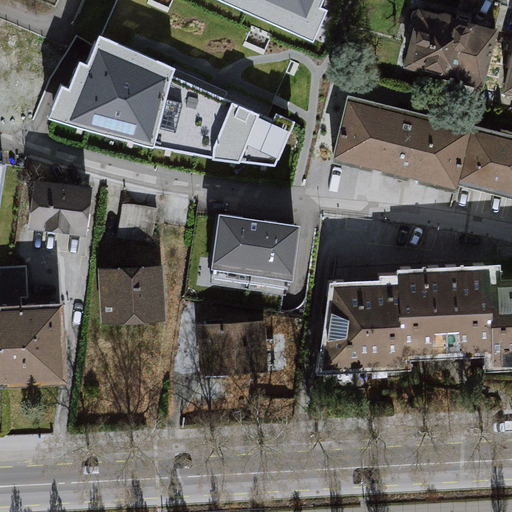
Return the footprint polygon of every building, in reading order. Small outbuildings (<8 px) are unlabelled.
[(220,0),(313,41),(326,9),(319,5),(321,0),(220,0)] [(503,26),(421,7),(408,64),(490,83),(503,26)] [(151,57),(99,36),(96,45),(88,63),(79,61),(70,87),(61,86),(47,116),(154,147),(214,158),(275,165),(293,122),(276,114),(274,120),(171,76),(175,66),(151,57)] [(474,129),(349,100),(335,160),(460,190),(462,179),(474,129)] [(511,138),(474,129),(462,179),(511,191),(511,138)] [(0,220),(13,160),(0,156),(0,220)] [(92,186),(31,180),(26,229),(87,236),(92,186)] [(156,209),(124,204),(118,238),(150,244),(156,209)] [(302,222),(215,207),(202,284),(289,299),(302,222)] [(397,281),(334,284),(319,375),(414,373),(413,358),(487,356),(488,375),(511,374),(511,279),(501,280),(500,266),(396,269),(397,281)] [(159,267),(97,270),(100,324),(163,320),(159,267)] [(64,305),(0,308),(0,387),(68,383),(64,305)] [(267,321),(198,325),(201,377),(270,372),(267,321)]
